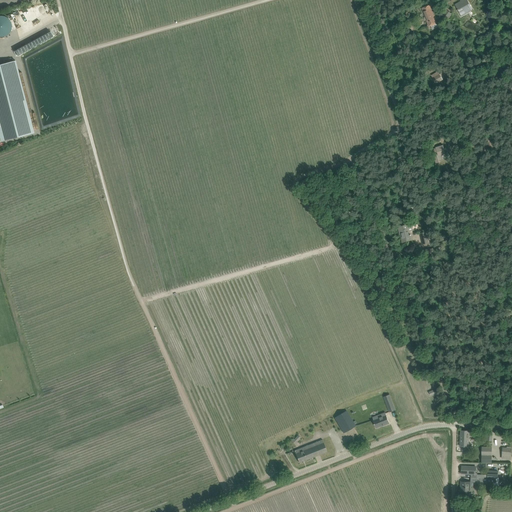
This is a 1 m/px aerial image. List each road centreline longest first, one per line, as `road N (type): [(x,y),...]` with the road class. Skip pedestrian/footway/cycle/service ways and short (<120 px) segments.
road 1 (track): [(268,0),(69,55),(127,269),(230,500)]
road 2 (unclassified): [(455,425),(350,162),(405,126)]
road 3 (track): [(352,157),(291,184),(333,238),(330,248),(142,302)]
road 4 (unclassified): [(202,511),(420,427),(455,425)]
road 5 (unclassified): [(405,126),(354,0)]
road 6 (unclassified): [(405,126),(511,60)]
